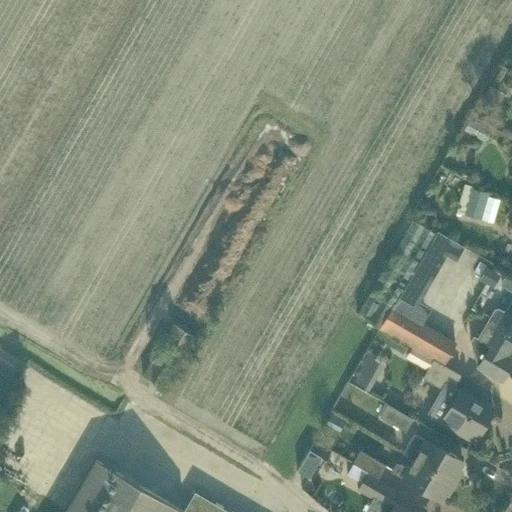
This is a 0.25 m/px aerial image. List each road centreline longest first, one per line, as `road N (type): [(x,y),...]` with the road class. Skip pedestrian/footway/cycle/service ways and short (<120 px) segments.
road 1 (track): [(178,445),(115,423),(0,354)]
road 2 (track): [(0,313),(115,379)]
